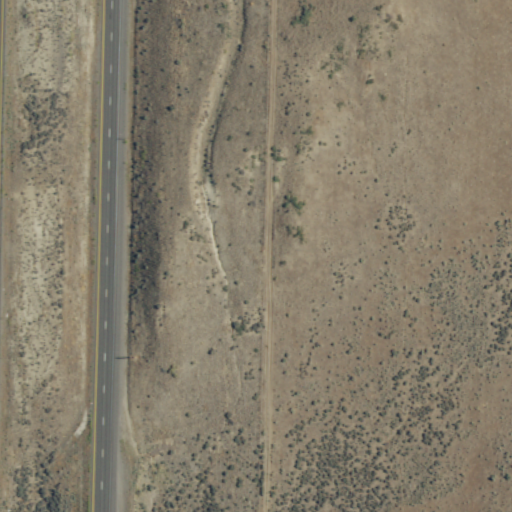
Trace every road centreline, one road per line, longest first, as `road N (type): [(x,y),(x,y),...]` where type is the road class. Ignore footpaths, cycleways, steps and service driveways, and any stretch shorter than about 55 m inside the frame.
road 1 (track): [(262,511),(269,0)]
road 2 (trunk): [(106,511),(113,0)]
